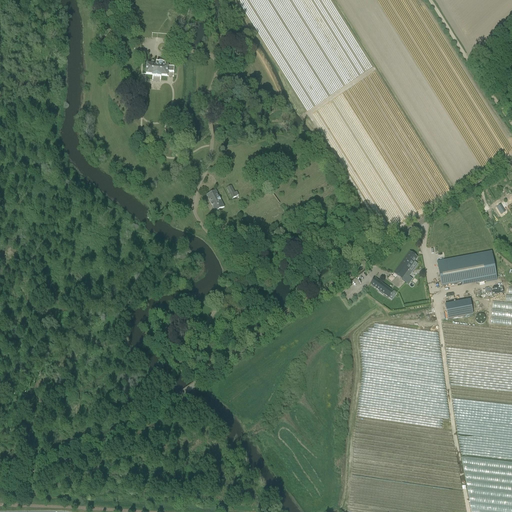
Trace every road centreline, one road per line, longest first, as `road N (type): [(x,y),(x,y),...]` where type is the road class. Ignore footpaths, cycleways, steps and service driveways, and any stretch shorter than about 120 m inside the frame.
road 1 (tertiary): [(511,163),(146,417),(77,454),(0,477)]
road 2 (track): [(468,511),(423,222)]
road 3 (track): [(511,129),(429,0)]
